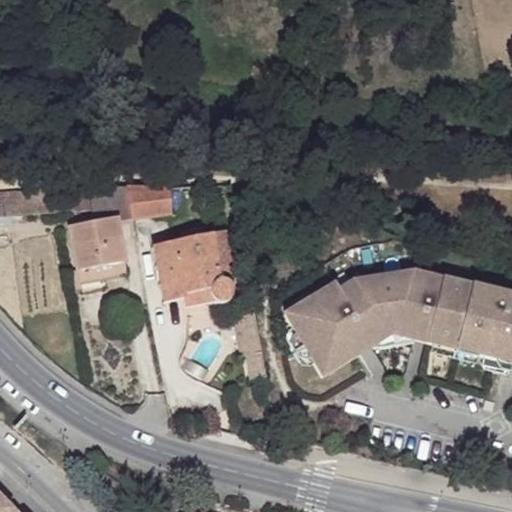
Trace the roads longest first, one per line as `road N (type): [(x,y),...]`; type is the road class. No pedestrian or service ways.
road 1 (primary): [(366,501),(132,441),(64,402),(0,340)]
road 2 (residential): [(511,442),(382,409)]
